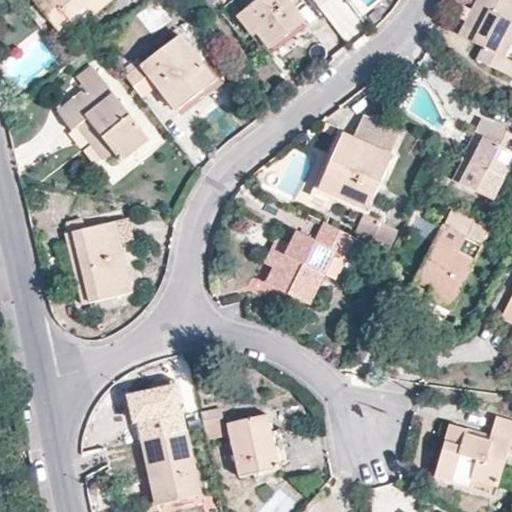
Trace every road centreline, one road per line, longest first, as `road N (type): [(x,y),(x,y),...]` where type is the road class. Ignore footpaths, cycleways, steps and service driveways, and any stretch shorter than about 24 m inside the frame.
road 1 (residential): [(154,336),(173,316),(197,217),(228,167),(399,30),(421,0)]
road 2 (residential): [(366,438),(336,392),(284,350),(216,330),(154,336)]
road 3 (residential): [(41,377),(0,199)]
road 4 (residential): [(69,511),(41,377)]
road 5 (residential): [(41,377),(154,336)]
